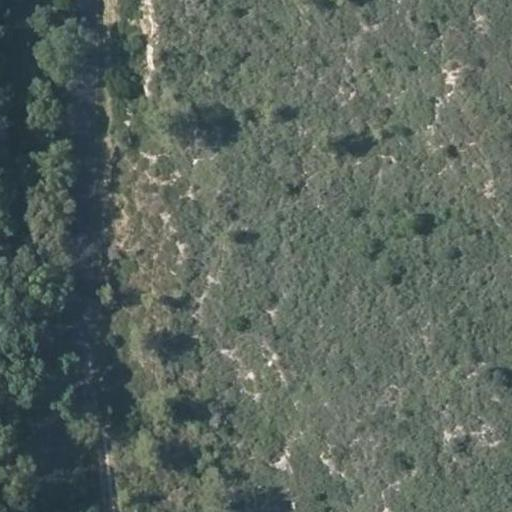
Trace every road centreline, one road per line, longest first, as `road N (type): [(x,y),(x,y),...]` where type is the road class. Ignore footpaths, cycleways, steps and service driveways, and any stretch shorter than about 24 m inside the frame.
road 1 (tertiary): [(35,511),(61,421),(93,0)]
road 2 (track): [(74,272),(110,511)]
